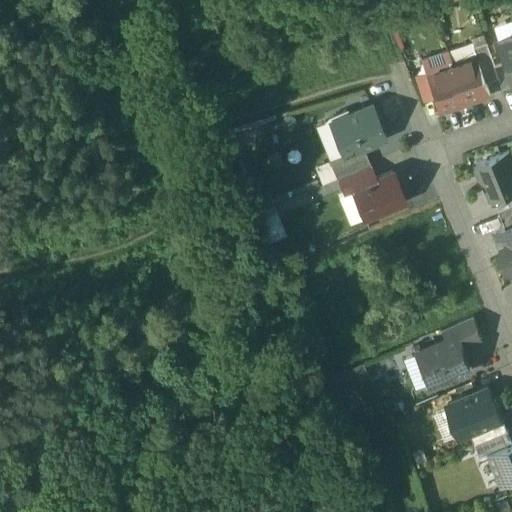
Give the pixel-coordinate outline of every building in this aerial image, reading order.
[(511,20),(497,23),(499,32),(511,30),(511,20)] [(511,34),(498,39),(505,62),(511,81),(511,34)] [(486,42),(474,46),(476,54),(485,81),(498,77),(494,66),(486,42)] [(476,54),(450,62),(464,103),(489,95),(485,81),(476,54)] [(450,62),(425,70),(425,71),(433,96),(438,111),(464,103),(450,62)] [(511,81),(505,62),(494,66),(498,77),(502,88),(511,84),(511,81)] [(425,70),(413,75),(422,100),(433,96),(425,71),(425,70)] [(370,104),(330,120),(343,152),(344,153),(362,146),(383,137),(370,104)] [(362,146),(344,153),(343,152),(329,158),(336,176),(369,162),(362,146)] [(511,158),(508,150),(476,163),(490,199),(505,193),(511,190),(511,158)] [(369,162),(336,176),(342,192),(352,188),(351,187),(375,177),(369,162)] [(375,177),(351,187),(352,188),(363,216),(404,200),(392,170),(375,177)] [(511,203),(509,204),(497,209),(505,228),(511,224),(511,203)] [(511,224),(505,228),(495,232),(500,245),(498,250),(502,259),(511,255),(511,224)] [(511,255),(502,259),(505,268),(511,270),(511,273),(511,255)] [(481,337),(472,314),(439,328),(444,339),(456,334),(460,346),(481,337)] [(444,339),(414,351),(427,384),(469,368),(466,359),(458,356),(455,348),(460,346),(456,334),(444,339)] [(487,386),(446,403),(460,436),(469,432),(501,419),(500,419),(487,386)] [(501,419),(469,432),(474,444),(507,430),(502,418),(500,419),(501,419)] [(507,430),(474,444),(479,456),(488,452),(511,442),(507,430)] [(511,441),(511,442),(488,452),(501,483),(511,478),(511,441)]
